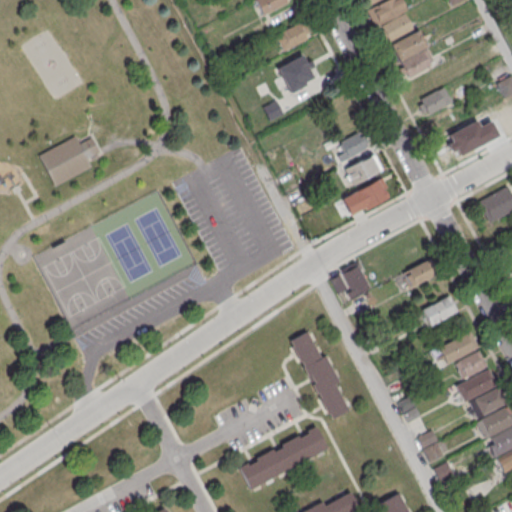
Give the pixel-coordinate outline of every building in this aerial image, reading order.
[(251,0),(285,0),(287,2),(260,17),(251,0)] [(370,7),(382,0),(400,0),(405,9),(379,23),(370,7)] [(376,26),(402,12),(411,29),(385,43),(376,26)] [(274,35),(300,21),(309,37),(282,52),(274,35)] [(390,43),(416,29),(425,45),(398,60),(390,43)] [(398,63),(425,48),(434,65),(407,79),(398,63)] [(511,100),(511,80),(498,81),(498,101),(511,100)] [(449,101),(438,87),(417,103),(428,117),(449,101)] [(341,162),(365,150),(357,133),(333,145),(341,162)] [(54,186),(38,156),(75,136),(91,167),(54,186)] [(99,153),(88,159),(80,144),(91,137),(99,153)] [(349,187),(380,172),(372,154),(340,169),(349,187)] [(386,198),(378,180),(339,198),(347,216),(386,198)] [(489,222),(511,209),(511,196),(506,185),(477,201),(489,222)] [(432,277),(426,261),(396,273),(403,290),(432,277)] [(344,300),(368,289),(357,266),(333,277),(344,300)] [(426,327),(456,315),(449,297),(418,309),(426,327)] [(288,339),(305,330),(319,356),(323,354),(337,380),(333,383),(346,408),(329,417),(288,339)] [(453,385),(483,370),(491,385),(461,400),(453,385)] [(237,466),(314,425),(326,447),(249,489),(237,466)] [(493,458),(511,447),(511,466),(501,472),(493,458)] [(299,511),(321,500),(323,504),(349,490),(358,507),(348,511),(299,511)] [(397,492),(407,511),(378,511),(374,503),(397,492)]
